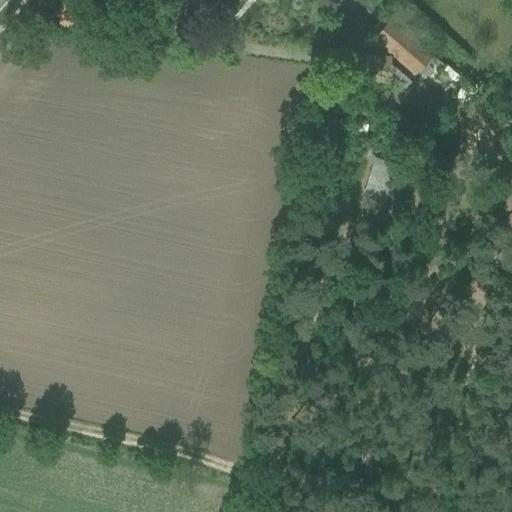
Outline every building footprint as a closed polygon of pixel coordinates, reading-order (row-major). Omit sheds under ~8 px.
[(75,0),(63,0),(60,27),(86,30),(90,2),(75,0)] [(393,17),(376,37),(388,47),(386,50),(392,55),(415,75),(434,53),(393,17)] [(131,20),(129,31),(141,32),(140,38),(155,39),(157,23),(131,20)] [(354,81),(389,84),(392,55),(357,52),(354,81)] [(420,78),(438,85),(442,73),(425,66),(420,78)] [(411,139),(406,152),(427,159),(432,145),(411,139)] [(373,161),(362,194),(383,201),(396,161),(370,153),(368,159),(373,161)]
